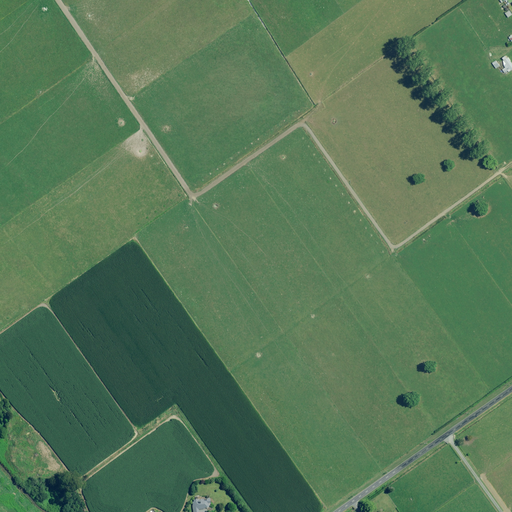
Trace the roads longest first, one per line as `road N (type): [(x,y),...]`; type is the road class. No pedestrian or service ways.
road 1 (track): [(61,0),(195,192),(302,118),(392,246),(511,159)]
road 2 (unclassified): [(338,511),(511,389)]
